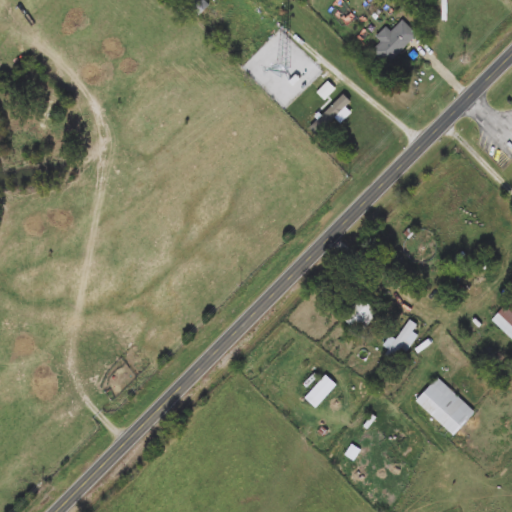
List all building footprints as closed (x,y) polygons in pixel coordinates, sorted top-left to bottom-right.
[(198,16),(182,1),(183,0),(203,0),(209,6),(198,16)] [(391,32),(403,20),(418,35),(387,66),(373,52),(382,43),(376,37),(386,27),(391,32)] [(309,129),(342,95),(350,103),(317,137),(309,129)] [(361,335),(343,322),(360,299),(378,312),(361,335)] [(504,307),(508,310),(511,305),(511,335),(493,321),(504,307)] [(337,387),(315,409),(304,397),(326,375),(337,387)] [(416,401),(438,378),(475,414),(452,437),(416,401)]
